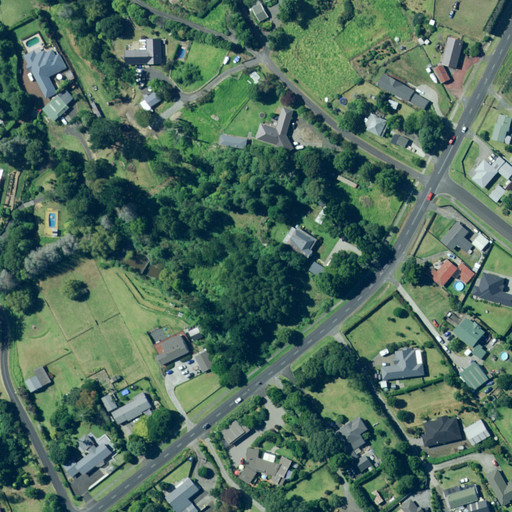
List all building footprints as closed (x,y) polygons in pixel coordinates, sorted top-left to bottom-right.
[(270,17),(266,9),(263,3),(254,8),(261,21),(270,17)] [(464,51),(467,41),(452,37),(448,53),(445,64),(446,64),(460,68),(460,65),(464,54),(464,51)] [(163,63),(163,51),(163,38),(148,38),(148,49),(137,49),(137,46),(129,46),(129,49),(128,50),(128,64),(135,64),(150,64),(163,63)] [(61,53),(59,54),(57,55),(54,48),(47,52),(46,50),(38,54),(36,50),(27,55),(25,55),(30,64),(28,64),(28,65),(31,71),(33,70),(47,99),(54,95),(59,93),(50,77),(55,74),(69,68),(61,53)] [(437,68),(445,83),(453,79),(446,64),(437,68)] [(418,91),(393,76),(387,73),(381,85),(411,102),(418,91)] [(44,109),(56,121),(71,107),(61,97),(68,90),(66,88),(44,109)] [(147,100),(144,102),(142,103),(148,111),(153,108),(152,107),(164,99),(158,90),(146,98),(147,100)] [(426,110),(430,102),(431,101),(418,93),(413,102),(426,110)] [(399,109),(401,103),(392,99),(390,106),(399,109)] [(43,108),(38,104),(34,109),(39,113),(43,108)] [(289,135),(295,117),(297,110),(286,106),(286,109),(280,128),(264,123),(261,132),(259,131),(257,137),(260,137),(259,139),(280,145),(285,155),(296,149),(289,135)] [(378,115),(377,114),(374,113),(369,124),(372,125),(370,130),(384,136),(386,137),(393,122),(391,121),(386,118),(378,114),(378,115)] [(508,133),(511,118),(499,115),(496,125),(495,125),(491,140),(503,144),(504,143),(508,144),(509,138),(508,138),(505,137),(507,132),(508,133)] [(250,139),(248,138),(225,134),(223,144),(248,149),(250,139)] [(403,137),(402,136),(398,134),(393,142),(398,144),(398,143),(407,148),(411,140),(403,136),(403,137)] [(511,175),(511,168),(504,162),(497,172),(483,161),(478,167),(476,165),(467,175),(472,179),(471,180),(483,190),(498,172),(499,173),(507,181),(511,175)] [(357,185),(340,176),(338,180),(355,189),(357,185)] [(508,181),(502,188),(505,189),(507,186),(508,187),(511,183),(508,181)] [(489,197),(496,203),(506,192),(499,186),(496,189),(494,192),(492,194),(489,197)] [(463,237),(468,231),(456,221),(440,240),(451,251),(456,245),(466,253),(473,245),(471,244),(463,237)] [(343,234),(349,237),(354,228),(347,223),(341,232),(343,234)] [(286,242),(311,258),(316,251),(314,250),(321,240),(302,227),(300,230),(296,227),(286,242)] [(480,251),(488,241),(480,234),(471,243),(480,251)] [(343,258),(337,254),(328,267),(334,271),(343,258)] [(456,268),(447,260),(446,259),(436,271),(430,266),(424,273),(441,287),(450,277),(451,275),(456,279),(458,277),(465,284),(467,281),(468,282),(474,274),(469,269),(461,262),(458,265),(456,268)] [(331,270),(323,265),(317,262),(312,271),(326,280),(331,270)] [(506,279),(484,273),(480,288),(475,286),(472,297),(511,308),(511,295),(503,292),(506,279)] [(471,305),(480,313),(483,310),(473,302),(471,305)] [(446,317),(456,325),(457,324),(458,324),(461,321),(451,312),(446,317)] [(478,340),(484,332),(480,329),(481,328),(474,322),(473,323),(465,317),(458,326),(457,325),(454,329),(451,332),(471,348),(472,348),(474,349),(471,352),(480,360),(486,352),(481,348),(482,347),(476,343),(478,340)] [(160,356),(165,366),(175,361),(179,358),(193,352),(185,335),(165,344),(169,352),(160,356)] [(381,367),(382,380),(425,376),(422,350),(417,351),(417,348),(414,349),(414,347),(403,348),(403,350),(398,351),(399,357),(395,358),(396,365),(398,364),(398,366),(381,367)] [(204,371),(205,373),(218,367),(211,351),(197,357),(204,371)] [(489,380),(476,363),(460,375),(472,392),(489,380)] [(28,382),(33,393),(45,387),(44,386),(53,382),(45,366),(43,367),(40,369),(36,371),(39,376),(28,382)] [(155,407),(153,402),(147,392),(138,397),(136,398),(138,401),(134,403),(130,405),(129,405),(123,409),(115,413),(121,425),(130,420),(131,422),(141,416),(146,414),(145,413),(153,408),(155,407)] [(120,407),(120,406),(114,395),(109,397),(105,399),(106,403),(107,404),(111,412),(120,407)] [(448,420),(448,416),(439,418),(439,421),(424,424),(426,434),(421,435),(424,447),(461,439),(456,418),(448,420)] [(368,442),(365,437),(366,436),(363,432),(366,431),(361,424),(359,425),(356,420),(344,427),(336,432),(341,439),(353,459),(354,460),(360,456),(359,454),(363,451),(361,446),(368,442)] [(491,436),(482,420),(464,431),(473,446),(491,436)] [(246,434),(236,421),(221,433),(231,446),(246,434)] [(113,454),(114,453),(110,448),(114,445),(111,441),(107,444),(106,443),(99,448),(96,445),(97,444),(89,434),(79,442),(81,445),(87,452),(90,450),(93,453),(79,464),(75,459),(70,463),(66,466),(74,477),(82,471),(86,476),(98,466),(98,467),(99,467),(101,467),(106,464),(105,461),(105,460),(113,454)] [(261,445),(251,444),(249,457),(252,457),(252,460),(249,460),(249,462),(250,462),(242,473),(251,480),(259,468),(257,466),(276,471),(273,475),(280,479),(284,471),(286,473),(295,456),(285,452),(281,459),(277,458),(279,451),(267,447),(264,454),(261,453),(261,445)] [(374,464),(368,455),(367,454),(357,461),(363,471),(369,467),(374,464)] [(511,480),(506,483),(499,470),(486,477),(502,508),(511,503),(510,501),(511,500),(511,480)] [(201,489),(193,479),(192,477),(186,482),(185,480),(178,486),(179,488),(168,496),(176,507),(175,507),(178,511),(197,511),(200,510),(195,505),(190,498),(201,489)] [(466,504),(470,503),(481,499),(477,486),(450,494),(454,508),(462,505),(463,507),(467,505),(466,504)] [(378,489),(372,494),(377,501),(383,496),(378,489)] [(470,505),(472,511),(477,511),(488,509),(486,500),(470,505)]
